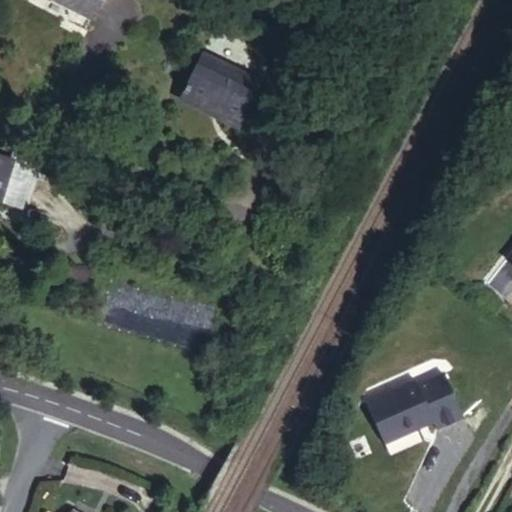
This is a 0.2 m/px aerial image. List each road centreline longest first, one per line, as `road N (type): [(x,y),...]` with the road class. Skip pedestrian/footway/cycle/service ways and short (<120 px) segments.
road 1 (tertiary): [(42,392),(291,511)]
road 2 (residential): [(6,511),(42,392)]
